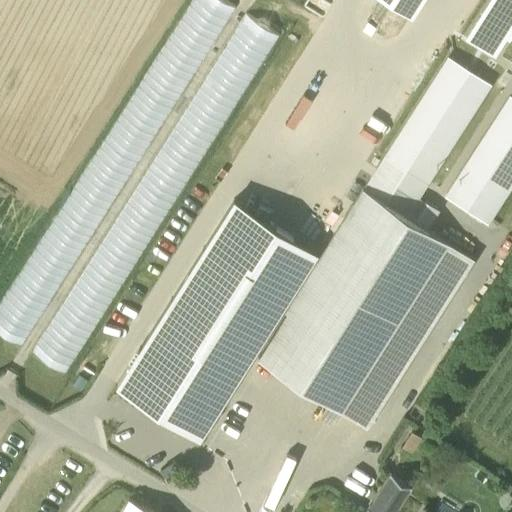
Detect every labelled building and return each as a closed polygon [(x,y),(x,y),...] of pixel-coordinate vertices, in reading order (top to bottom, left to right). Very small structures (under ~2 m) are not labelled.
[(0,327),(29,344),(231,0),(188,0),(0,320),(0,327)] [(393,0),(412,11),(418,0),(393,0)] [(511,0),(497,0),(495,4),(511,15),(511,0)] [(244,7),(39,352),(72,372),(277,27),(244,7)] [(448,58),(386,155),(426,182),(489,84),(448,58)] [(511,98),(509,97),(447,194),(487,220),(511,182),(511,98)] [(403,189),(383,176),(373,192),(393,205),(403,189)] [(363,186),(285,309),(288,311),(258,357),(341,409),(448,240),(426,227),(406,213),(393,205),(373,192),(363,186)] [(437,210),(416,197),(406,213),(426,227),(437,210)] [(234,199),(140,347),(139,347),(117,382),(200,435),(222,400),(222,399),(316,251),(234,199)] [(448,240),(341,409),(367,426),(474,257),(448,240)] [(393,511),(411,486),(391,473),(367,509),(371,511),(393,511)] [(156,511),(129,497),(120,511),(156,511)]
